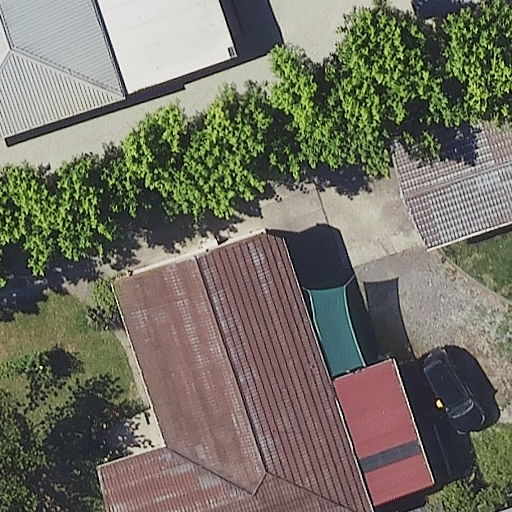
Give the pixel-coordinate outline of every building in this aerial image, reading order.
[(0,0),(0,111),(211,44),(208,33),(197,0),(0,0)] [(261,0),(274,38),(391,0),(261,0)] [(511,197),(511,64),(369,115),(411,233),(511,197)] [(299,361),(249,212),(97,261),(153,431),(73,457),(91,511),(312,511),(415,478),(369,338),(299,361)] [(511,511),(511,483),(463,498),(467,511),(511,511)]
